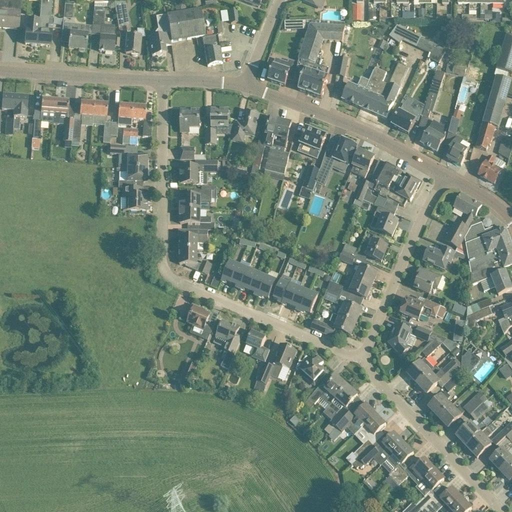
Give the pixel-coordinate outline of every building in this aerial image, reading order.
[(20,0),(0,0),(0,28),(18,30),(19,20),(20,0)] [(51,0),(46,0),(40,0),(41,2),(40,17),(40,19),(37,46),(50,47),(52,27),(48,27),(49,18),(51,18),(52,0),(51,0)] [(192,0),(193,12),(200,11),(200,0),(192,0)] [(215,0),(207,0),(204,1),(205,9),(216,7),(215,0)] [(238,0),(242,1),(241,2),(258,8),(261,0),(238,0)] [(301,0),(301,2),(310,6),(317,8),(319,9),(323,0),(322,0),(301,0)] [(108,8),(108,3),(94,3),(94,9),(93,13),(102,13),(103,8),(108,8)] [(129,26),(125,4),(114,3),(115,9),(118,27),(129,26)] [(73,6),(72,6),(65,6),(63,20),(72,20),(73,6)] [(362,7),(353,6),(352,22),(362,22),(362,7)] [(200,11),(201,17),(215,14),(214,8),(200,11)] [(236,10),(229,11),(231,25),(238,24),(236,10)] [(205,38),(201,17),(200,11),(193,12),(167,16),(172,43),(205,38)] [(105,13),(102,13),(93,13),(92,27),(101,27),(101,26),(105,26),(104,25),(105,13)] [(172,47),(172,43),(167,16),(156,18),(158,31),(157,31),(155,34),(156,37),(148,39),(149,43),(152,58),(167,56),(165,49),(172,47)] [(25,35),(24,45),(30,46),(31,47),(35,47),(36,46),(37,46),(40,19),(27,18),(26,25),(26,31),(25,35)] [(293,22),(285,22),(285,31),(293,31),(293,22)] [(416,48),(421,39),(408,32),(399,25),(390,37),(399,44),(400,45),(403,42),(416,48)] [(115,27),(105,26),(101,26),(101,27),(100,38),(100,43),(99,53),(113,54),(115,39),(115,38),(120,38),(120,36),(115,36),(116,30),(115,27)] [(346,28),(318,26),(310,26),(299,61),(301,61),(320,68),(320,67),(322,61),(317,60),(323,42),(343,43),(346,28)] [(62,34),(60,44),(69,45),(68,49),(86,51),(87,41),(88,27),(80,27),(79,35),(62,34)] [(126,45),(125,55),(131,55),(131,56),(132,57),(134,58),(136,57),(137,57),(138,56),(139,56),(140,46),(141,38),(145,39),(144,31),(137,30),(137,37),(127,36),(126,45)] [(441,35),(438,47),(446,48),(449,36),(441,35)] [(511,36),(508,35),(497,72),(511,76),(511,73),(511,36)] [(217,37),(202,40),(204,52),(207,68),(222,65),(217,37)] [(421,39),(416,48),(430,55),(428,59),(439,65),(446,51),(434,45),(421,39)] [(344,78),(348,60),(340,59),(337,76),(344,78)] [(288,64),(282,62),(280,69),(273,66),(271,73),(269,72),(267,79),(269,79),(268,82),(285,87),(288,80),(295,82),(296,80),(295,79),(301,61),(299,61),(298,65),(289,62),(288,64)] [(327,78),(330,70),(320,67),(320,68),(301,61),(295,79),(296,80),(295,82),(301,84),(298,91),(322,99),(329,79),(327,78)] [(369,93),(362,109),(386,120),(409,69),(398,64),(389,85),(387,90),(369,83),(369,84),(365,92),(369,93)] [(448,65),(446,75),(465,79),(467,69),(468,68),(456,66),(455,66),(448,65)] [(437,72),(424,115),(432,118),(440,92),(446,75),(437,72)] [(479,139),(476,149),(487,152),(488,147),(490,148),(492,140),(496,130),(499,131),(508,98),(511,84),(511,82),(496,78),(489,104),(483,125),(479,139)] [(365,92),(369,83),(361,79),(357,88),(349,85),(342,101),(362,109),(369,93),(365,92)] [(12,138),(15,98),(2,97),(1,112),(7,113),(5,138),(12,138)] [(12,130),(12,132),(19,132),(19,130),(20,120),(26,120),(27,114),(27,109),(28,99),(15,98),(12,130)] [(33,135),(33,141),(40,141),(41,124),(41,123),(48,123),(48,125),(53,125),(55,101),(41,100),(41,106),(40,117),(34,117),(34,124),(33,135)] [(71,144),(73,121),(67,121),(69,102),(55,101),(53,125),(65,126),(63,143),(64,143),(70,144),(71,144)] [(93,118),(94,104),(80,103),(79,117),(81,117),(81,122),(73,121),(71,144),(79,144),(81,126),(92,127),(92,126),(92,122),(93,118)] [(106,119),(107,115),(107,105),(94,104),(93,118),(92,122),(93,122),(93,126),(104,126),(103,144),(110,145),(110,137),(111,124),(105,124),(105,119),(106,119)] [(416,114),(417,112),(405,105),(401,113),(400,113),(393,126),(409,135),(416,122),(418,123),(419,121),(420,117),(416,114)] [(118,125),(118,126),(131,127),(131,121),(132,107),(118,106),(117,120),(118,120),(118,125)] [(131,121),(135,121),(145,122),(146,108),(132,107),(131,121)] [(187,111),(183,111),(181,111),(181,114),(181,129),(181,134),(189,134),(189,133),(189,130),(199,130),(200,130),(200,121),(200,111),(187,111)] [(228,121),(229,111),(212,111),(212,121),(212,127),(227,127),(228,127),(228,126),(228,121)] [(456,136),(460,122),(462,113),(455,111),(448,134),(456,136)] [(254,137),(257,126),(259,116),(245,113),(242,125),(236,123),(235,126),(232,137),(231,142),(243,145),(245,135),(254,137)] [(276,134),(279,122),(270,120),(268,129),(263,147),(271,148),(276,150),(276,148),(279,135),(276,134)] [(289,134),(291,125),(279,122),(276,134),(279,135),(276,148),(276,150),(275,152),(277,152),(276,159),(278,159),(275,174),(285,176),(290,155),(284,154),(285,150),(289,134)] [(448,130),(439,125),(434,122),(429,130),(421,144),(437,154),(445,139),(448,130)] [(118,125),(111,124),(110,137),(117,138),(118,126),(118,125)] [(142,138),(150,138),(151,124),(143,124),(142,138)] [(321,153),(327,137),(307,129),(300,145),(312,149),(309,157),(317,160),(320,152),(321,153)] [(137,146),(138,131),(130,130),(129,146),(137,146)] [(217,131),(206,131),(206,145),(217,145),(217,131)] [(511,138),(503,137),(500,156),(511,158),(511,157),(511,138)] [(460,147),(463,141),(457,138),(454,142),(450,151),(451,152),(447,159),(461,167),(465,160),(463,159),(465,155),(467,151),(466,151),(460,147)] [(321,171),(320,174),(329,178),(336,162),(349,167),(357,147),(342,140),(342,141),(338,150),(329,146),(320,171),(321,171)] [(113,156),(121,156),(124,156),(124,147),(109,146),(109,156),(113,156)] [(194,149),(191,149),(181,149),(181,161),(194,161),(194,156),(194,149)] [(277,152),(275,152),(270,150),(265,172),(266,172),(269,173),(275,174),(278,159),(276,159),(277,152)] [(365,179),(374,159),(359,152),(353,166),(361,170),(359,177),(365,179)] [(253,169),(260,170),(263,155),(256,154),(253,169)] [(145,156),(135,156),(127,156),(127,167),(121,167),(121,170),(147,170),(147,162),(145,162),(145,156)] [(492,166),(495,161),(489,157),(483,168),(479,177),(495,185),(502,172),(492,166)] [(218,162),(206,162),(196,162),(196,168),(191,168),(181,168),(181,185),(191,185),(198,185),(205,185),(205,174),(218,174),(218,172),(218,164),(218,162)] [(403,175),(385,165),(383,169),(377,166),(374,175),(369,188),(381,195),(378,199),(371,196),(371,192),(368,190),(367,192),(364,201),(370,204),(379,208),(395,215),(399,205),(404,208),(408,202),(410,203),(421,184),(407,177),(406,179),(402,177),(403,175)] [(320,174),(321,171),(320,171),(310,168),(303,189),(314,192),(316,186),(320,174)] [(116,170),(116,172),(121,172),(127,173),(127,183),(121,183),(119,183),(119,189),(122,189),(133,189),(133,183),(145,183),(145,178),(147,178),(147,170),(121,170),(116,170)] [(239,170),(237,177),(245,179),(247,172),(239,170)] [(367,192),(368,190),(370,184),(363,182),(356,200),(362,203),(363,203),(364,201),(367,192)] [(142,196),(143,189),(133,189),(122,189),(122,199),(129,199),(129,212),(136,212),(146,212),(146,202),(146,197),(148,197),(148,196),(142,196)] [(210,191),(202,191),(199,191),(199,197),(181,197),(180,211),(200,212),(200,204),(207,204),(212,204),(212,203),(216,203),(216,200),(217,200),(217,191),(212,191),(210,191)] [(312,200),(308,212),(318,216),(325,199),(313,194),(310,200),(312,200)] [(473,223),(482,207),(461,195),(454,209),(467,216),(465,219),(466,219),(465,219),(461,226),(456,223),(448,237),(445,243),(458,250),(461,244),(464,238),(470,229),(473,223)] [(356,200),(354,205),(361,208),(363,203),(362,203),(356,200)] [(363,203),(361,208),(367,211),(370,204),(364,201),(363,203)] [(393,221),(395,215),(379,208),(374,218),(375,218),(381,221),(377,232),(383,234),(392,238),(398,223),(393,221)] [(200,219),(200,212),(180,211),(180,225),(200,225),(200,231),(208,231),(211,231),(215,231),(215,225),(212,225),(212,219),(207,219),(200,219)] [(490,230),(485,232),(482,224),(470,229),(464,238),(469,258),(470,264),(472,275),(470,284),(470,287),(480,283),(506,273),(505,270),(511,267),(511,244),(506,230),(495,234),(490,230)] [(178,244),(178,249),(180,250),(180,252),(199,252),(199,245),(205,245),(207,245),(207,238),(208,231),(200,231),(192,231),(192,238),(180,238),(180,243),(178,244)] [(384,241),(381,239),(367,233),(363,244),(370,247),(366,257),(381,263),(388,248),(382,246),(384,241)] [(461,255),(469,258),(464,238),(461,244),(458,250),(456,253),(461,255)] [(251,253),(252,248),(255,249),(256,244),(249,243),(248,247),(247,252),(251,253)] [(354,258),(358,251),(346,246),(343,253),(354,258)] [(456,253),(446,249),(444,248),(441,254),(429,249),(423,262),(441,270),(445,272),(448,264),(451,265),(453,259),(456,253)] [(306,258),(307,253),(302,250),(297,252),(297,258),(301,261),(306,258)] [(198,263),(199,252),(180,252),(180,266),(189,266),(189,269),(199,273),(198,273),(208,277),(212,268),(213,266),(203,262),(201,265),(198,263)] [(356,259),(354,258),(343,253),(339,260),(353,266),(353,265),(356,266),(358,261),(355,260),(356,259)] [(232,284),(239,267),(230,263),(222,282),(226,284),(227,282),(232,284)] [(240,290),(248,271),(239,267),(232,284),(237,286),(236,288),(240,290)] [(316,275),(318,271),(310,268),(308,272),(311,273),(310,277),(314,279),(316,275)] [(377,274),(368,270),(361,268),(358,274),(353,272),(351,278),(371,287),(377,274)] [(431,273),(426,271),(420,269),(418,274),(415,280),(418,281),(415,289),(424,293),(430,295),(433,288),(438,290),(442,278),(431,273)] [(250,292),(257,275),(248,271),(240,290),(244,292),(245,290),(250,292)] [(504,294),(511,291),(511,288),(506,273),(480,283),(484,292),(496,288),(499,296),(504,294)] [(216,275),(211,287),(218,290),(223,278),(216,275)] [(258,298),(266,279),(257,275),(250,292),(255,294),(254,296),(258,298)] [(366,300),(371,287),(351,278),(348,284),(353,286),(350,294),(366,300)] [(269,300),(273,290),(276,283),(266,279),(258,298),(263,300),(264,297),(269,300)] [(282,305),(290,286),(281,282),(274,299),(279,301),(278,303),(282,305)] [(328,290),(340,295),(343,288),(331,283),(328,290)] [(292,307),(299,290),(290,286),(282,305),(286,307),(287,305),(292,307)] [(300,313),(308,294),(299,290),(292,307),(297,309),(296,311),(300,313)] [(336,305),(340,295),(328,290),(324,300),(336,305)] [(311,315),(315,305),(318,298),(308,294),(300,313),(304,315),(305,312),(311,315)] [(440,308),(428,302),(419,299),(416,304),(407,300),(401,315),(410,319),(418,322),(422,313),(436,319),(436,317),(440,308)] [(490,300),(478,305),(481,311),(489,308),(493,307),(490,300)] [(361,311),(352,307),(340,302),(338,308),(335,315),(341,317),(356,324),(361,311)] [(506,320),(499,323),(505,336),(511,328),(511,327),(511,304),(501,309),(506,320)] [(463,317),(466,310),(455,305),(452,312),(463,317)] [(467,309),(467,319),(467,318),(481,313),(481,311),(478,305),(467,309)] [(200,311),(201,309),(193,306),(189,315),(191,315),(188,324),(204,331),(203,334),(210,337),(214,327),(207,324),(210,316),(200,311)] [(440,308),(436,317),(443,320),(447,310),(440,308)] [(477,323),(492,316),(490,309),(481,313),(467,318),(465,335),(467,334),(479,329),(477,323)] [(351,337),(356,324),(341,317),(338,324),(332,322),(330,328),(327,327),(314,321),(311,330),(334,339),(337,331),(351,337)] [(462,344),(465,323),(456,322),(453,343),(462,344)] [(232,325),(231,326),(223,323),(219,332),(217,337),(229,342),(226,349),(225,352),(222,359),(223,360),(221,367),(226,369),(229,370),(235,356),(237,350),(241,341),(235,339),(240,328),(232,325)] [(411,332),(406,330),(396,326),(389,344),(402,357),(409,350),(405,346),(411,332)] [(439,337),(431,334),(419,329),(416,337),(428,342),(428,341),(433,343),(435,342),(439,337)] [(265,363),(268,356),(270,352),(262,349),(266,339),(252,333),(247,346),(255,350),(252,358),(265,363)] [(458,345),(447,341),(439,337),(435,342),(433,343),(422,354),(427,359),(442,345),(451,354),(456,347),(458,345)] [(511,354),(511,353),(511,343),(502,351),(507,357),(511,354)] [(290,368),(293,361),(297,352),(284,346),(281,352),(278,351),(272,365),(274,365),(272,368),(265,364),(259,378),(254,390),(263,394),(266,387),(271,376),(278,380),(283,369),(283,367),(290,370),(290,368)] [(456,347),(451,354),(454,358),(460,352),(456,347)] [(311,361),(307,358),(302,363),(300,362),(296,370),(314,387),(327,373),(320,367),(324,363),(318,358),(315,361),(314,359),(312,360),(311,361)] [(461,369),(460,370),(461,371),(466,376),(468,378),(476,369),(463,358),(462,366),(461,369)] [(434,369),(429,364),(424,359),(408,375),(418,385),(434,369)] [(461,371),(460,370),(461,369),(462,366),(457,360),(454,363),(453,362),(444,371),(442,369),(440,371),(436,367),(434,369),(418,385),(427,395),(438,384),(443,389),(444,387),(456,376),(457,375),(461,371)] [(265,364),(262,363),(256,376),(259,378),(265,364)] [(190,384),(197,368),(188,364),(181,380),(190,384)] [(501,371),(508,380),(511,377),(511,370),(508,365),(501,371)] [(456,376),(444,387),(449,393),(461,382),(456,376)] [(325,394),(323,397),(332,405),(347,387),(337,378),(332,383),(325,391),(324,392),(325,394)] [(332,405),(329,408),(337,416),(343,409),(345,408),(347,409),(351,404),(358,397),(347,387),(332,405)] [(325,394),(324,392),(320,388),(309,400),(314,405),(315,406),(321,399),(325,394)] [(439,419),(451,407),(447,402),(451,398),(446,393),(429,409),(439,419)] [(488,401),(486,399),(480,393),(464,409),(471,417),(483,405),(488,401)] [(309,400),(305,405),(311,410),(314,405),(309,400)] [(471,417),(476,422),(488,411),(483,405),(471,417)] [(355,420),(347,429),(354,437),(376,416),(367,406),(366,407),(355,417),(356,419),(355,420)] [(448,429),(456,422),(465,413),(461,408),(456,412),(451,407),(439,419),(448,429)] [(331,425),(325,432),(330,437),(337,430),(350,415),(343,409),(337,416),(330,424),(331,425)] [(347,429),(355,420),(350,415),(337,430),(342,435),(347,429)] [(376,416),(354,437),(364,446),(368,442),(369,442),(374,437),(374,438),(385,427),(386,426),(376,416)] [(294,418),(289,424),(295,429),(300,423),(294,418)] [(467,448),(488,429),(483,423),(476,429),(471,424),(457,438),(467,448)] [(511,423),(492,442),(497,447),(507,438),(511,432),(511,423)] [(477,459),(485,452),(492,446),(486,440),(493,434),(488,429),(467,448),(477,459)] [(392,456),(404,445),(395,435),(383,446),(377,451),(380,454),(374,460),(381,467),(387,461),(388,460),(392,456)] [(358,460),(373,446),(368,442),(364,446),(354,455),(358,460)] [(407,462),(414,455),(404,445),(392,456),(388,460),(387,461),(396,471),(400,467),(401,466),(402,466),(404,464),(407,462)] [(380,454),(377,451),(373,446),(358,460),(353,465),(353,466),(356,469),(359,467),(361,469),(364,466),(365,468),(374,460),(380,454)] [(500,472),(511,460),(506,454),(511,449),(507,446),(491,462),(500,472)] [(510,482),(511,480),(511,460),(500,472),(510,482)] [(423,482),(435,471),(425,461),(413,472),(423,482)] [(405,472),(408,469),(404,464),(402,466),(401,466),(400,467),(396,471),(390,477),(390,478),(394,482),(405,472)] [(431,494),(444,481),(435,471),(423,482),(416,489),(425,498),(416,506),(410,511),(420,511),(421,511),(435,498),(431,494)] [(399,487),(410,477),(405,472),(394,482),(398,486),(399,487)] [(450,511),(462,500),(453,490),(441,501),(439,502),(435,498),(421,511),(420,511),(429,511),(435,507),(439,511),(444,507),(445,506),(450,511)] [(451,511),(469,511),(472,510),(462,500),(450,511),(451,511)]
